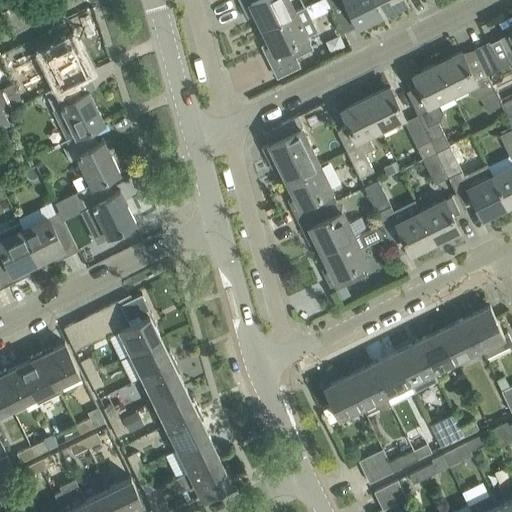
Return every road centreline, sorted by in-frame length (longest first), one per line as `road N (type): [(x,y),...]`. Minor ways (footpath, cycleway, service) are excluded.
road 1 (residential): [(228,123),(478,0)]
road 2 (residential): [(261,370),(498,249)]
road 3 (residential): [(0,329),(221,222)]
road 4 (tertiary): [(261,370),(221,222)]
road 5 (tertiary): [(193,138),(159,0)]
road 6 (residential): [(228,123),(197,0)]
